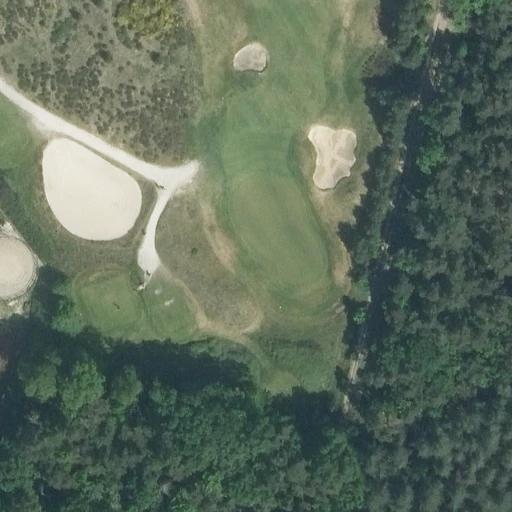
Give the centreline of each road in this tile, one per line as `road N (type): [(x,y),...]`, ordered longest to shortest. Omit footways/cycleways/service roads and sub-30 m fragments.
road 1 (track): [(449,0),(327,511)]
road 2 (track): [(511,371),(421,411),(357,427)]
